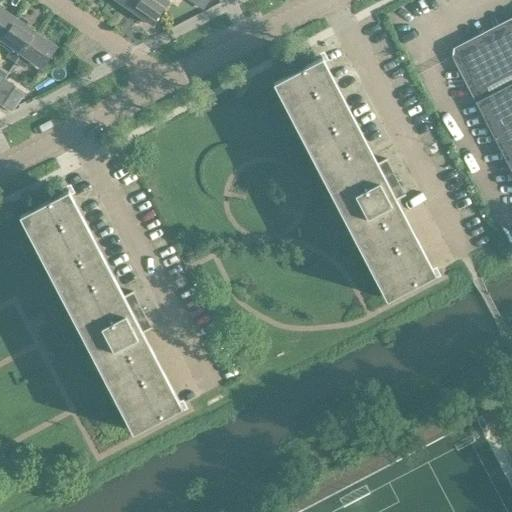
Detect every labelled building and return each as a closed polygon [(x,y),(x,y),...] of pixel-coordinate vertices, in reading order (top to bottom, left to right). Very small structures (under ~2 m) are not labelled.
[(115,0),(132,11),(139,0),(115,0)] [(169,1),(167,0),(139,0),(132,11),(152,25),(169,1)] [(17,18),(0,5),(0,39),(2,41),(17,18)] [(16,62),(37,32),(28,25),(29,21),(23,17),(19,19),(17,18),(2,41),(0,42),(0,43),(10,51),(7,56),(16,62)] [(511,25),(452,56),(511,171),(511,25)] [(37,32),(16,62),(25,69),(30,61),(41,68),(57,46),(37,32)] [(373,166),(317,60),(276,82),(389,297),(430,276),(392,203),(406,195),(387,159),(373,166)] [(4,79),(0,84),(0,104),(2,105),(15,86),(4,79)] [(119,298),(64,192),(23,214),(136,430),(177,409),(138,335),(153,328),(152,327),(133,291),(119,298)]
